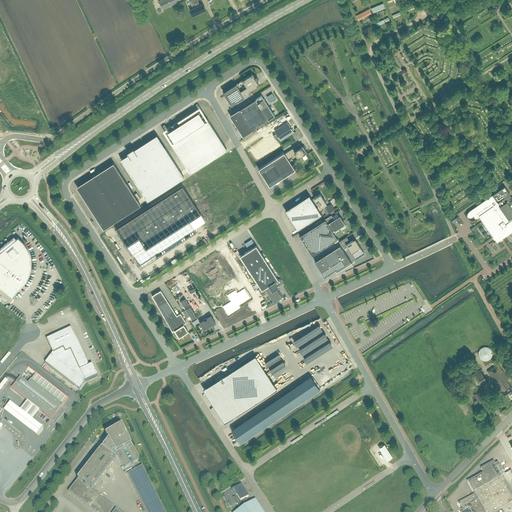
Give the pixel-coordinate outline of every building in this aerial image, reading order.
[(189,0),(191,2),(190,2),(193,8),(190,9),(193,15),(205,9),(202,3),(200,5),(197,0),(189,0)] [(372,12),(383,6),(382,4),(371,9),(372,12)] [(369,9),(355,16),(357,20),(371,13),(369,9)] [(252,73),(223,92),(231,105),(251,92),(250,90),(259,84),(256,80),(258,79),(256,76),(254,77),(252,73)] [(261,95),(230,115),(243,135),(274,115),(261,95)] [(198,111),(168,131),(174,141),(171,143),(190,173),(227,149),(208,119),(205,121),(198,111)] [(128,154),(120,159),(147,200),(184,177),(165,147),(164,148),(156,136),(135,150),(134,149),(127,153),(128,154)] [(284,152),(258,168),(264,178),(265,177),(270,184),(283,175),(284,176),(295,169),(288,158),(295,154),(298,157),(301,155),(302,156),(304,154),(304,153),(307,151),(305,149),(306,149),(304,145),(303,146),(303,145),(297,149),(295,146),(284,153),(284,152)] [(141,205),(113,162),(91,177),(91,178),(77,187),(92,209),(91,210),(103,229),(141,205)] [(182,185),(115,228),(129,250),(142,265),(156,255),(157,256),(196,231),(189,221),(200,213),(182,185)] [(492,195),(487,198),(469,211),(468,211),(468,212),(467,213),(467,214),(467,215),(467,216),(467,217),(468,218),(469,218),(469,219),(470,219),(471,219),(472,219),(473,219),(474,219),(475,218),(479,216),(482,220),(493,236),(492,237),(494,240),(495,239),(497,242),(499,240),(500,241),(503,239),(502,238),(511,231),(511,203),(509,199),(507,196),(510,194),(507,190),(504,186),(504,187),(494,193),(492,195)] [(309,194),(285,210),(297,229),(321,214),(314,202),(316,201),(320,207),(326,203),(320,193),(314,197),(314,198),(312,199),(309,194)] [(325,219),(299,235),(310,252),(310,251),(322,244),(324,246),(337,238),(333,231),(344,223),(339,216),(333,220),(330,216),(325,219)] [(19,238),(18,237),(15,239),(14,239),(1,250),(1,251),(0,251),(0,287),(12,297),(18,289),(18,290),(20,288),(22,286),(24,283),(26,281),(27,279),(28,276),(29,274),(30,272),(30,268),(31,268),(31,265),(31,263),(31,261),(30,258),(30,256),(29,254),(29,251),(28,249),(27,247),(25,245),(24,243),(23,242),(21,240),(19,238)] [(340,244),(314,261),(324,276),(341,265),(342,267),(351,261),(342,248),(347,245),(354,257),(363,252),(354,237),(341,246),(340,244)] [(271,297),(274,301),(278,299),(278,298),(281,296),(275,287),(277,286),(274,281),(278,279),(256,245),(240,255),(262,289),(265,287),(268,292),(270,291),(273,296),(271,297)] [(214,256),(193,269),(215,303),(227,296),(231,301),(222,306),(228,315),(240,308),(238,305),(250,298),(244,288),(237,293),(235,290),(236,290),(214,256)] [(174,330),(179,337),(188,331),(183,324),(186,322),(180,313),(177,315),(160,290),(152,295),(172,331),(174,330)] [(197,317),(190,306),(185,309),(192,319),(197,317)] [(0,315),(0,331),(8,321),(0,315)] [(200,322),(204,329),(208,326),(208,327),(212,325),(211,324),(215,322),(211,315),(207,317),(207,316),(203,319),(203,320),(200,322)] [(71,329),(46,340),(53,354),(45,364),(79,391),(85,383),(97,377),(92,366),(89,367),(71,329)] [(479,350),(478,354),(479,358),(482,360),(486,361),(490,359),(492,355),(492,352),(490,348),(486,347),(482,347),(479,350)] [(255,355),(205,388),(226,420),(276,388),(255,355)] [(487,371),(501,393),(501,392),(505,397),(511,391),(511,388),(506,380),(507,379),(502,370),(498,364),(487,371)] [(471,375),(478,387),(482,384),(483,386),(488,382),(479,369),(471,375)] [(31,380),(63,405),(68,398),(36,373),(30,380),(31,380)] [(320,389),(311,376),(232,430),(240,443),(320,389)] [(28,384),(20,378),(11,389),(27,401),(38,410),(55,423),(64,412),(60,409),(63,405),(31,380),(28,384)] [(473,394),(479,403),(484,400),(478,391),(473,394)] [(38,410),(27,401),(20,409),(10,401),(4,409),(36,434),(42,426),(32,418),(38,410)] [(362,411),(351,419),(368,447),(379,439),(362,411)] [(68,492),(94,511),(109,511),(113,507),(91,490),(115,459),(112,456),(116,453),(124,469),(139,460),(131,445),(122,430),(107,439),(110,444),(105,446),(103,449),(102,448),(68,492)] [(306,451),(301,454),(312,472),(333,458),(322,441),(321,441),(318,436),(303,445),(302,445),(306,451)] [(384,444),(379,447),(387,459),(392,457),(384,444)] [(504,511),(511,509),(511,508),(511,474),(503,477),(500,465),(496,466),(493,462),(482,471),(483,477),(468,481),(472,498),(458,502),(460,511),(504,511)] [(336,463),(316,477),(327,493),(332,490),(336,496),(352,486),(336,463)] [(273,465),(259,475),(262,480),(273,498),(294,484),(283,466),(278,470),(274,464),(273,464),(273,465)] [(165,511),(142,465),(127,474),(145,511),(165,511)] [(235,488),(231,491),(235,497),(236,496),(240,502),(242,501),(245,506),(236,511),(262,511),(255,500),(249,504),(246,498),(248,497),(241,486),(235,489),(235,488)] [(297,489),(276,502),(282,511),(305,511),(303,509),(308,506),(297,489)]
